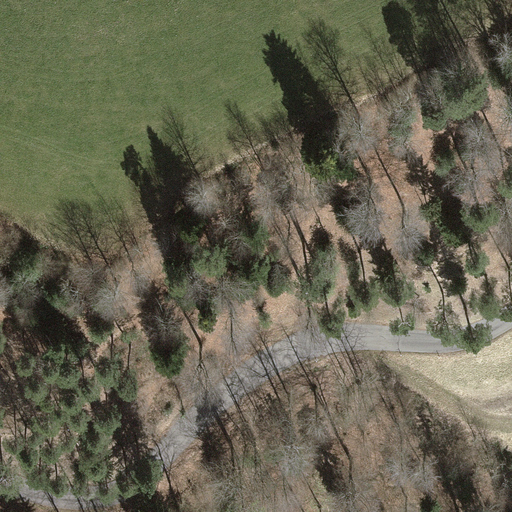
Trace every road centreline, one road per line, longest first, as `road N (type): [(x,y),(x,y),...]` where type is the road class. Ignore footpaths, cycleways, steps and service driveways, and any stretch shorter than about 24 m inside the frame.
road 1 (unclassified): [(511,312),(451,341),(357,334),(302,343),(109,495),(63,498),(0,482)]
road 2 (track): [(0,232),(78,251),(494,0)]
road 3 (track): [(357,334),(463,411),(511,420)]
